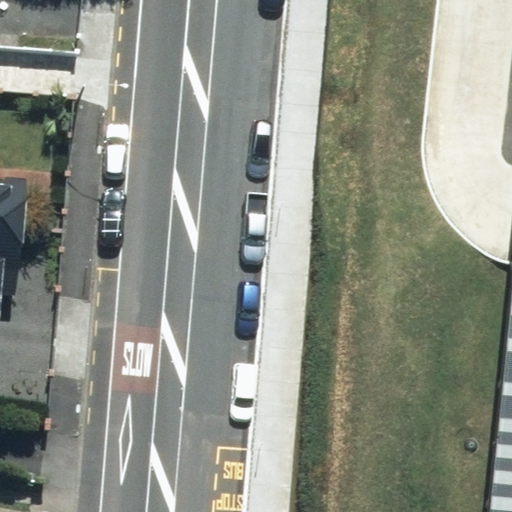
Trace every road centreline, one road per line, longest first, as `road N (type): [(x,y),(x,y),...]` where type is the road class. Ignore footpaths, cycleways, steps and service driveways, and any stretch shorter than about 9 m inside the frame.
road 1 (secondary): [(154,511),(200,0)]
road 2 (unknown): [(0,448),(158,468)]
